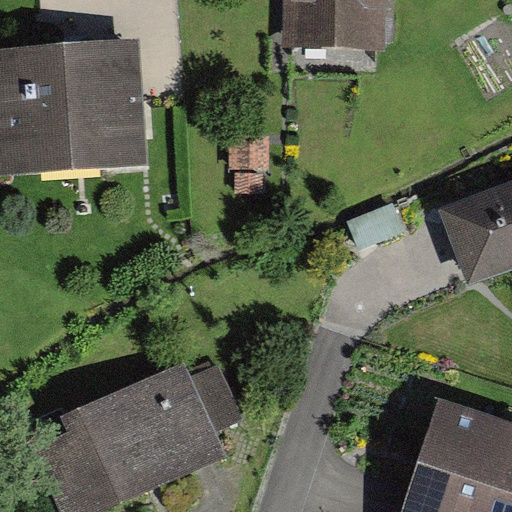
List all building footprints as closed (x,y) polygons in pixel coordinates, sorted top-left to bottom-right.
[(291,0),(291,53),(396,53),(396,0),(291,0)] [(146,45),(0,56),(0,96),(6,181),(156,169),(146,45)] [(511,187),(448,211),(476,289),(511,275),(511,187)] [(401,207),(359,223),(370,252),(412,236),(401,207)] [(75,436),(59,444),(69,466),(51,474),(68,511),(119,511),(237,459),(225,434),(252,422),(227,366),(202,378),(195,364),(69,421),(75,436)] [(511,511),(511,426),(444,405),(410,511),(511,511)]
